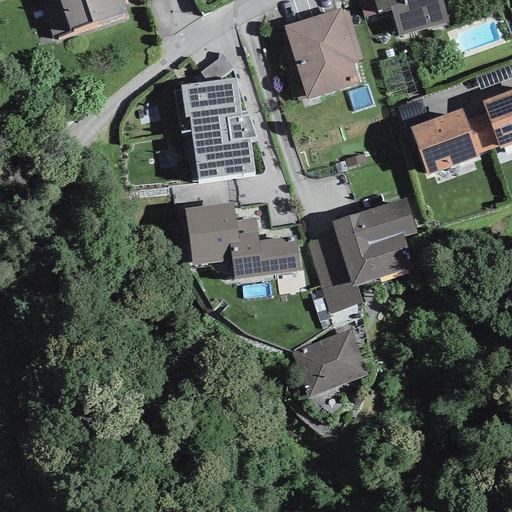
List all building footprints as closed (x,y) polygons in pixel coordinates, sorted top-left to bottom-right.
[(59,0),(43,5),(55,42),(129,17),(125,4),(131,2),(130,0),(59,0)] [(377,15),(372,0),(357,0),(363,19),(377,15)] [(372,0),(377,15),(390,11),(398,39),(448,24),(441,0),(372,0)] [(353,67),(358,65),(341,11),(283,29),(289,47),(281,50),(297,102),(306,100),(307,103),(360,86),(353,67)] [(236,82),(173,90),(180,138),(185,137),(192,184),(254,175),(249,142),(257,142),(249,119),(242,120),(236,82)] [(511,148),(511,94),(482,106),(485,115),(497,148),(499,153),(511,148)] [(464,122),(461,112),(410,131),(427,179),(479,160),(477,156),(464,122)] [(477,156),(497,148),(485,115),(464,122),(477,156)] [(335,235),(307,244),(330,315),(361,305),(355,290),(414,272),(404,241),(417,237),(405,201),(332,224),(335,235)] [(234,206),(186,211),(193,267),(232,262),(235,282),(300,274),(295,238),(260,243),(259,234),(238,237),(234,206)] [(367,377),(349,331),(291,354),(309,400),(367,377)]
